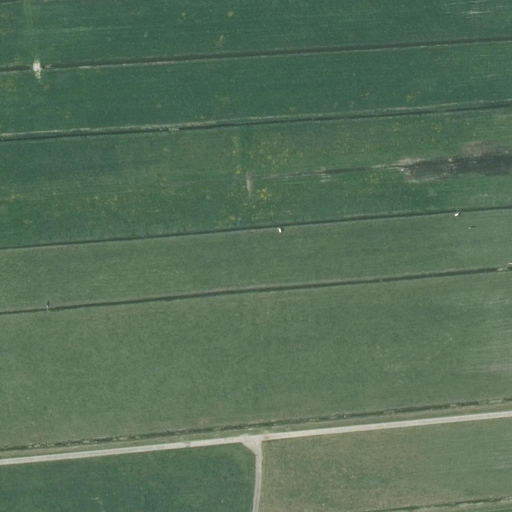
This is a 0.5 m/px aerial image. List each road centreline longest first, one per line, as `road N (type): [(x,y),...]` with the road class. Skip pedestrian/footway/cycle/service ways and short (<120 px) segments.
road 1 (track): [(255,511),(257,437),(0,461)]
road 2 (track): [(257,437),(511,413)]
